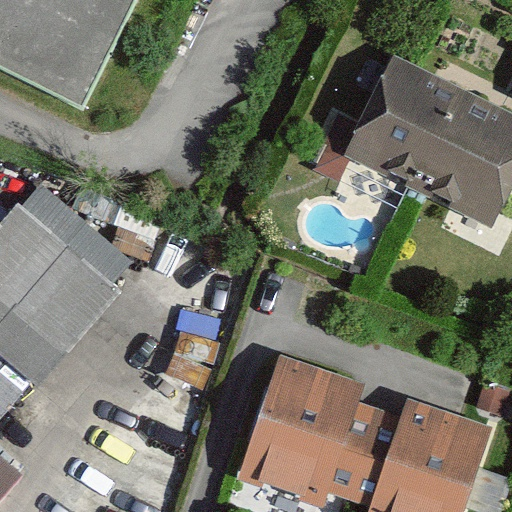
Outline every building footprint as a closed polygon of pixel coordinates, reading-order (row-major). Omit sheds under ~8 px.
[(0,0),(0,71),(73,109),(130,0),(0,0)] [(511,122),(395,59),(343,153),(505,242),(511,229),(511,122)] [(39,184),(0,225),(0,448),(150,286),(39,184)] [(189,445),(252,300),(206,280),(143,425),(189,445)] [(358,511),(398,397),(284,358),(241,497),(287,511),(358,511)] [(398,397),(358,511),(476,511),(504,432),(398,397)]
